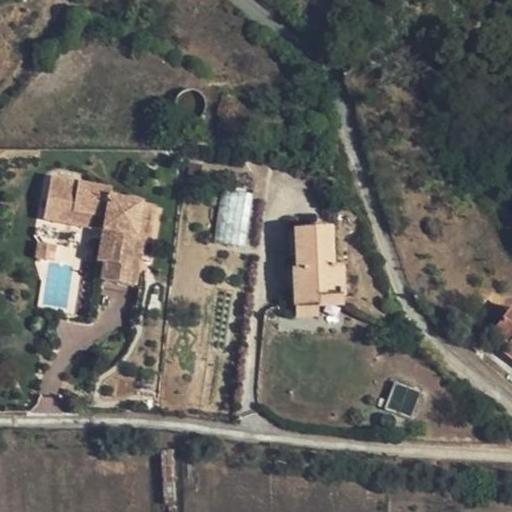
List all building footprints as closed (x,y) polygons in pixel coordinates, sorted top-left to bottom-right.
[(112,221),(110,230),(126,233),(118,265),(110,263),(106,279),(135,287),(148,232),(157,234),(162,212),(117,201),(119,193),(60,178),(50,217),(98,229),(101,218),(112,221)] [(249,244),(254,192),(224,189),(219,241),(249,244)] [(126,233),(110,230),(102,261),(110,263),(118,265),(126,233)] [(286,276),(289,315),(315,312),(314,302),(339,299),(337,274),(332,275),(327,236),(290,238),(293,277),(286,276)] [(57,261),(61,244),(46,240),(42,257),(57,261)] [(314,302),(315,312),(315,316),(339,314),(339,299),(314,302)] [(315,312),(289,315),(290,327),(315,326),(315,316),(315,312)] [(511,320),(510,319),(499,336),(511,345),(511,347),(510,350),(511,351),(511,320)] [(395,426),(394,429),(393,430),(392,431),(390,440),(420,441),(422,428),(397,421),(396,424),(395,426)]
